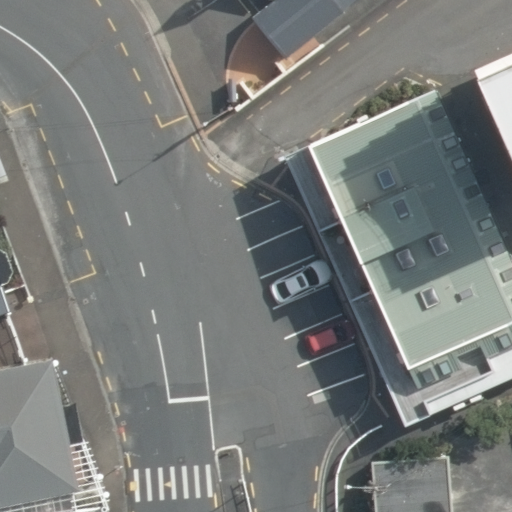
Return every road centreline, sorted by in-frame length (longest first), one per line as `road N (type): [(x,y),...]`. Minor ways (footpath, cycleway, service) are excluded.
road 1 (tertiary): [(0,25),(66,79),(192,345)]
road 2 (residential): [(276,511),(271,466),(192,345)]
road 3 (tertiary): [(192,345),(191,511)]
